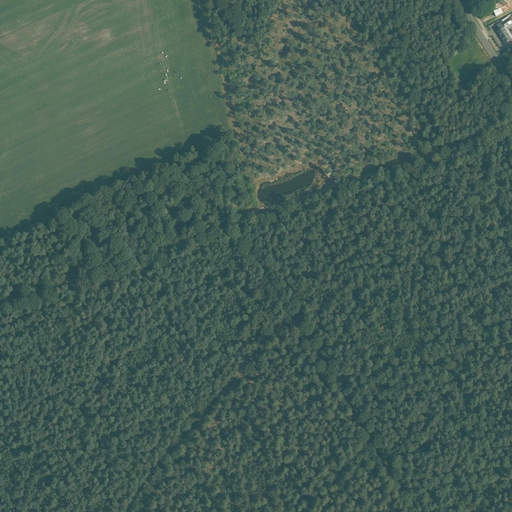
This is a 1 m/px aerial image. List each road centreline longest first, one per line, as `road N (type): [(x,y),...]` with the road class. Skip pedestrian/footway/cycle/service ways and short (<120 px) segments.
road 1 (track): [(232,222),(511,125)]
road 2 (track): [(0,302),(232,222)]
road 3 (track): [(232,222),(348,400)]
